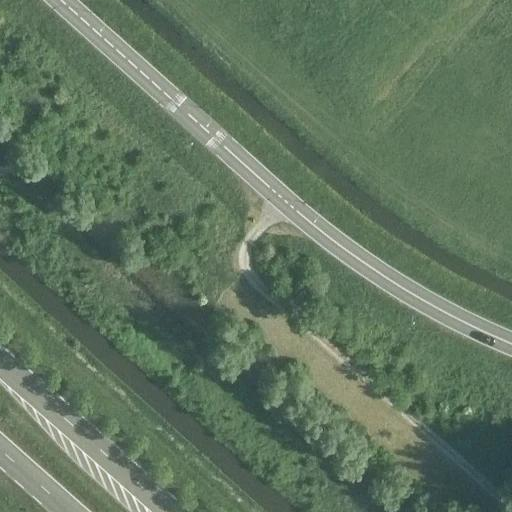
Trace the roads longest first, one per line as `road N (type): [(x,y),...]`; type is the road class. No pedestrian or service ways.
road 1 (tertiary): [(511,343),(425,302),(340,248),(59,0)]
road 2 (track): [(511,511),(243,263),(253,232),(283,202)]
road 3 (primary): [(170,511),(0,361)]
